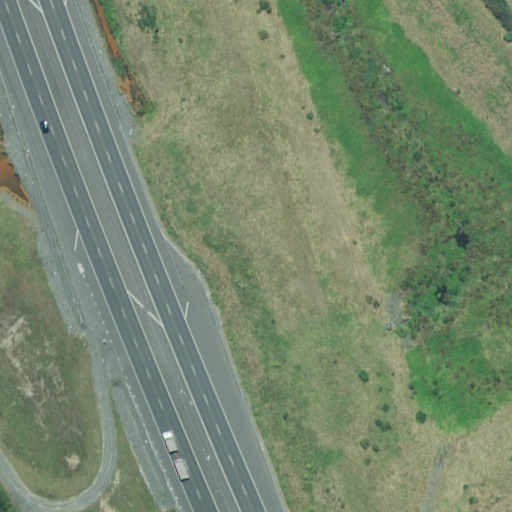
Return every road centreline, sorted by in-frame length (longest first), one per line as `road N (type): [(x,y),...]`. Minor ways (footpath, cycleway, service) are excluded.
road 1 (motorway): [(215,511),(65,162),(10,0)]
road 2 (motorway): [(54,0),(255,511)]
road 3 (track): [(94,330),(107,467),(97,494),(64,511)]
